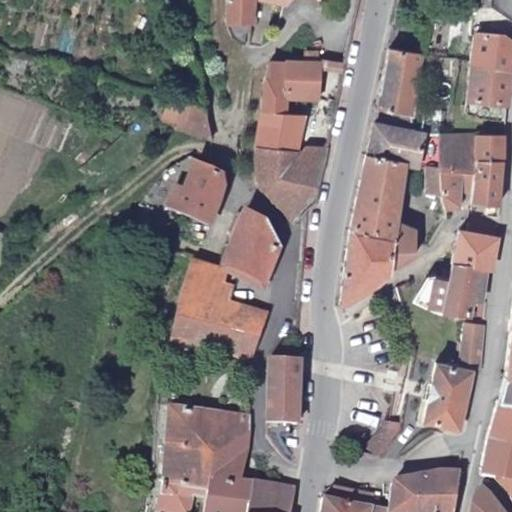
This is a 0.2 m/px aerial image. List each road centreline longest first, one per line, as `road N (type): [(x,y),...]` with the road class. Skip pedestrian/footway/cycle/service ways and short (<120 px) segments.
road 1 (secondary): [(380,0),(322,267),(326,378),(316,471)]
road 2 (track): [(228,155),(197,147),(169,155),(0,297)]
road 3 (residential): [(470,443),(491,361),(511,180)]
road 4 (residential): [(470,443),(445,444),(374,475),(316,471)]
